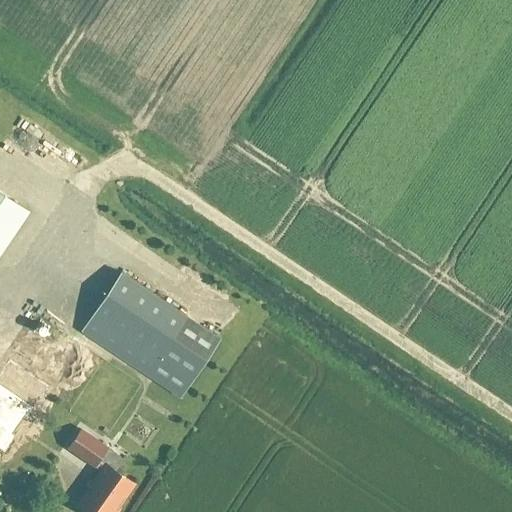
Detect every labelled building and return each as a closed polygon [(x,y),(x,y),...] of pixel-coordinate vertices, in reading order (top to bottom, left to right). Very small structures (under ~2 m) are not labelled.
[(0,253),(29,210),(0,190),(0,253)] [(121,273),(93,315),(192,382),(221,340),(121,273)] [(77,368),(88,376),(102,357),(91,349),(77,368)] [(49,387),(10,360),(0,373),(0,449),(4,453),(16,436),(12,434),(24,418),(27,420),(49,387)] [(99,442),(86,460),(93,465),(106,447),(99,442)] [(118,508),(135,485),(106,464),(77,505),(86,511),(108,511),(114,505),(118,508)]
